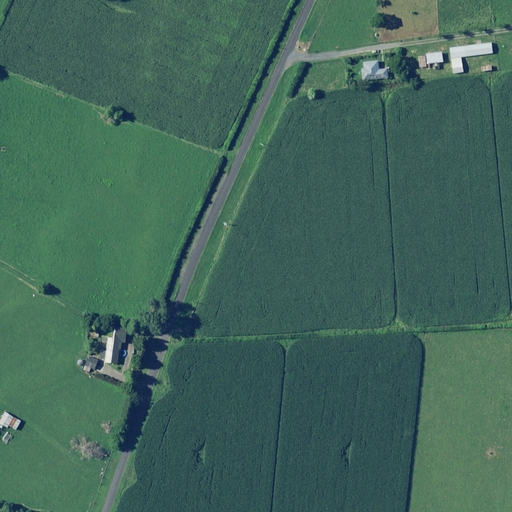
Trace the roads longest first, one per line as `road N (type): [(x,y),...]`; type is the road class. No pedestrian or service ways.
road 1 (unclassified): [(106,511),(183,293),(312,0)]
road 2 (track): [(511,29),(287,58)]
